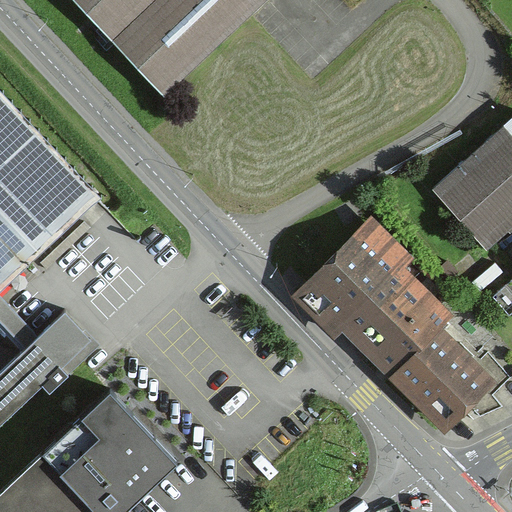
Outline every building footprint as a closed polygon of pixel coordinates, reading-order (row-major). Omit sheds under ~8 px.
[(96,0),(187,93),(283,0),(96,0)] [(0,282),(103,186),(0,76),(0,282)] [(511,131),(447,188),(503,252),(511,244),(511,131)] [(358,219),(298,281),(393,372),(441,322),(452,311),(358,219)] [(0,414),(90,330),(64,303),(0,363),(0,414)] [(393,372),(449,426),(497,376),(441,322),(393,372)] [(0,492),(0,511),(101,511),(103,511),(119,511),(179,456),(113,386),(43,451),(0,492)]
